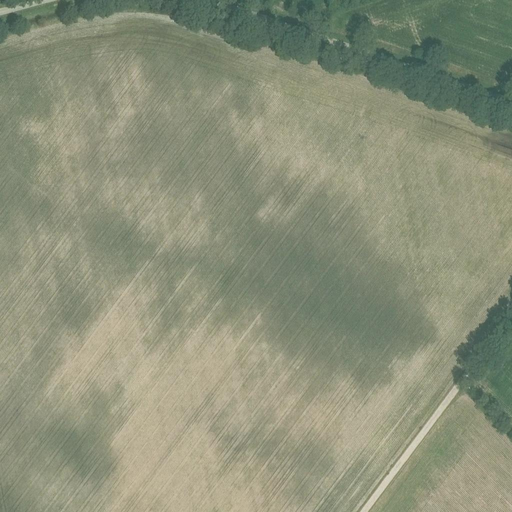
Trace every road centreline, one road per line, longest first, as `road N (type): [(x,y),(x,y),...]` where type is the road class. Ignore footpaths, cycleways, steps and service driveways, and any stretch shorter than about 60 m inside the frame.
road 1 (unclassified): [(511,101),(206,0),(49,0),(0,13)]
road 2 (track): [(511,313),(364,511)]
